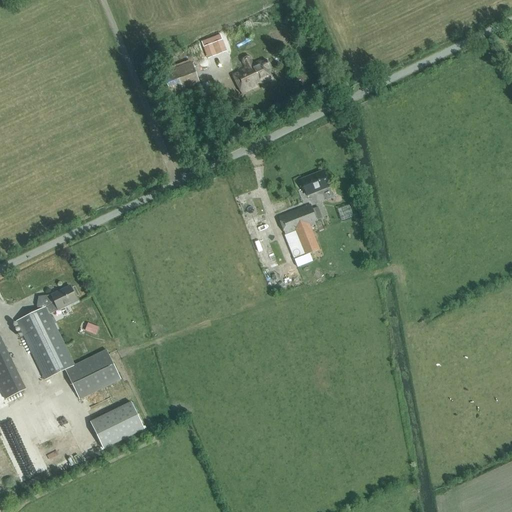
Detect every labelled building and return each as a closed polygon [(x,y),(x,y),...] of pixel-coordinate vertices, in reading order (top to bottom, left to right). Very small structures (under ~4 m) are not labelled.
[(212,43),(222,40),(220,35),(201,42),(203,47),(212,43)] [(222,40),(212,43),(217,55),(226,52),(222,40)] [(264,82),(272,78),(267,69),(271,67),(267,60),(261,63),(260,61),(253,64),(250,57),(249,56),(247,56),(244,57),(243,59),(243,61),(246,68),(232,74),(242,93),(264,83),(264,82)] [(171,97),(201,86),(192,62),(162,73),(171,97)] [(203,88),(194,90),(198,102),(206,99),(203,88)] [(301,180),(307,196),(329,187),(323,172),(301,180)] [(317,221),(311,205),(278,217),(285,235),(296,231),(305,256),(319,250),(310,226),(315,224),(314,222),(317,221)] [(74,366),(50,315),(58,311),(77,302),(70,286),(51,296),(55,304),(46,308),(16,322),(45,380),(65,371),(74,366)] [(96,335),(99,327),(88,322),(84,329),(96,335)] [(0,343),(0,379),(14,373),(0,343)] [(121,380),(106,351),(74,366),(65,371),(80,400),(121,380)] [(90,423),(103,450),(144,430),(131,403),(90,423)]
